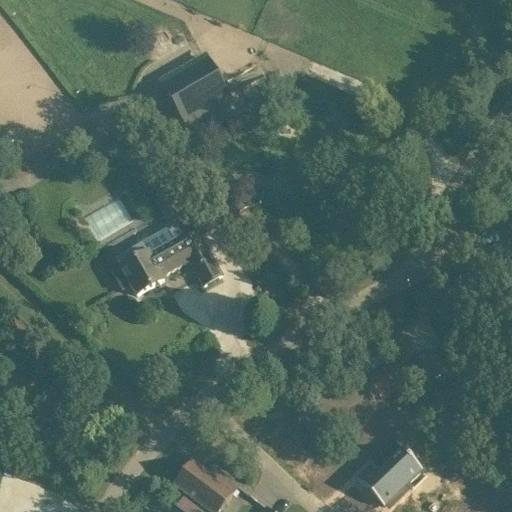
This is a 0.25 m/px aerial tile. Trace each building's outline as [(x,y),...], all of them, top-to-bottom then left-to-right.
[(232,101),(204,55),(159,82),(186,128),(232,101)] [(186,240),(176,224),(116,258),(122,269),(121,269),(122,271),(115,275),(123,289),(130,285),(138,298),(165,283),(162,278),(190,263),(204,288),(222,278),(197,234),(186,240)] [(369,381),(379,398),(381,400),(412,382),(411,379),(401,362),(369,381)] [(352,478),(380,506),(405,482),(409,486),(423,472),(419,468),(419,467),(398,446),(375,469),(368,462),(352,478)] [(175,487),(208,511),(218,511),(238,488),(216,471),(211,478),(193,464),(175,487)]
